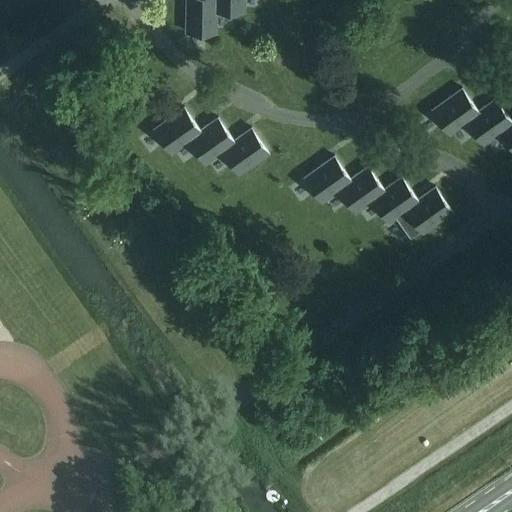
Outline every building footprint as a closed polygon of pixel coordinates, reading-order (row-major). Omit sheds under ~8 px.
[(215,0),(187,0),(187,30),(215,31),(215,9),(215,0)] [(215,0),(215,9),(243,10),(243,0),(215,0)] [(448,132),(465,119),(479,109),(462,87),(432,109),(448,132)] [(479,109),(465,119),(482,142),(499,129),(511,119),(496,97),(479,109)] [(188,138),(201,128),(185,106),(154,127),(170,150),(188,138)] [(204,161),(221,148),(235,139),(218,116),(201,128),(188,138),(204,161)] [(511,119),(499,129),(511,147),(511,119)] [(235,139),(221,148),(238,171),(268,149),(252,126),(235,139)] [(338,187),(351,177),(335,155),(304,176),(320,199),(338,187)] [(368,165),(351,177),(338,187),(354,210),(371,197),(384,188),(368,165)] [(384,188),(371,197),(387,220),(405,208),(418,198),(402,175),(384,188)] [(435,185),(418,198),(405,208),(421,230),(452,208),(435,185)]
